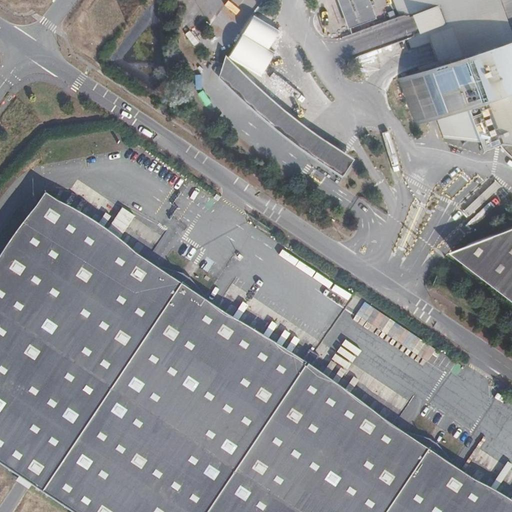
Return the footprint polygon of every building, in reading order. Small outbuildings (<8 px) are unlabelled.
[(369,0),(338,0),(349,29),(376,19),(369,0)] [(511,0),(393,0),(400,16),(408,14),(415,35),(426,30),(430,42),(437,60),(439,63),(420,70),(399,78),(416,125),(437,117),(467,106),(479,139),(483,150),(511,138),(511,0)] [(426,30),(415,35),(408,38),(412,48),(430,42),(426,30)] [(357,57),(363,72),(383,65),(377,49),(357,57)] [(439,63),(437,60),(418,67),(420,70),(439,63)] [(278,110),(251,85),(229,62),(218,79),(249,108),(291,143),(341,177),(352,161),(325,144),(297,125),(278,110)] [(444,137),(479,139),(467,106),(437,117),(444,137)] [(511,138),(497,144),(508,155),(511,157),(511,138)] [(501,186),(495,180),(463,211),(468,216),(501,186)] [(511,511),(511,504),(430,451),(43,192),(0,256),(0,466),(18,479),(29,486),(68,511),(511,511)] [(511,226),(466,244),(455,258),(511,301),(511,226)]
